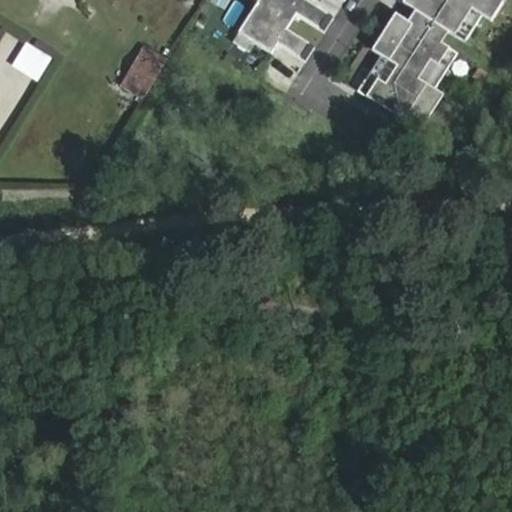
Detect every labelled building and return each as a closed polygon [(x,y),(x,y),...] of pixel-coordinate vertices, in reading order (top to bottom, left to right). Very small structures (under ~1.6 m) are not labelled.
[(311,0),(265,0),(260,8),(294,29),(299,20),(327,38),(336,24),(307,6),(311,0)] [(469,49),(486,22),(451,0),(408,0),(404,8),(469,49)] [(451,0),(486,22),(492,26),(509,0),(451,0)] [(260,8),(241,39),(274,60),(279,52),(308,69),(317,55),(288,37),(294,29),(260,8)] [(440,95),(462,60),(397,18),(374,53),(383,59),(440,95)] [(51,59),(27,44),(14,66),(38,81),(51,59)] [(165,61),(144,49),(121,87),(142,99),(165,61)] [(426,135),(448,100),(440,95),(383,59),(361,94),(426,135)] [(114,90),(106,105),(126,115),(134,101),(114,90)]
